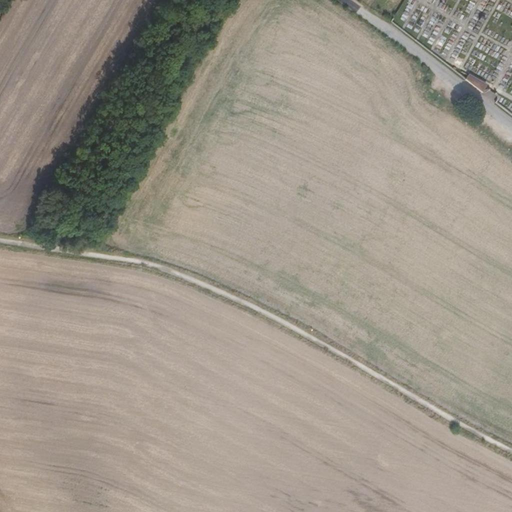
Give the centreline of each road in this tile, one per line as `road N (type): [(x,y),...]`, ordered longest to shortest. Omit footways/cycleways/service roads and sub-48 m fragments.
road 1 (track): [(0,239),(151,264),(204,284),(511,451)]
road 2 (residential): [(345,0),(511,126)]
